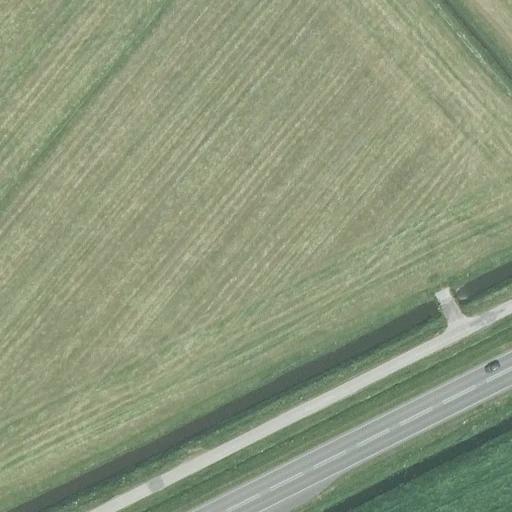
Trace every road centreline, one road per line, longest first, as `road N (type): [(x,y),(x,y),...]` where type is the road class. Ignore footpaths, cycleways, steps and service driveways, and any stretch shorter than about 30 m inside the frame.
road 1 (unclassified): [(100,511),(511,306)]
road 2 (trunk): [(221,511),(511,366)]
